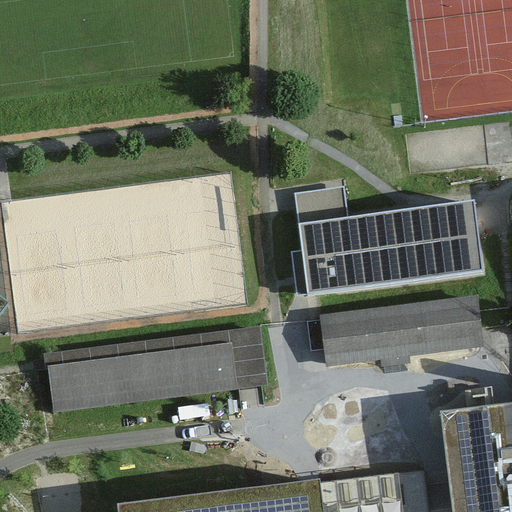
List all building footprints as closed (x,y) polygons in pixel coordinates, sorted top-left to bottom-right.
[(345,189),(295,196),(301,255),(292,255),(297,299),(309,298),(483,277),(474,209),(348,224),(345,189)] [(0,316),(9,305),(0,298),(0,316)] [(483,355),(476,309),(327,330),(333,377),(483,355)] [(264,341),(58,372),(66,425),(272,394),(264,341)] [(511,511),(511,413),(441,421),(447,470),(451,511),(511,511)] [(451,511),(447,470),(118,508),(118,511),(451,511)]
